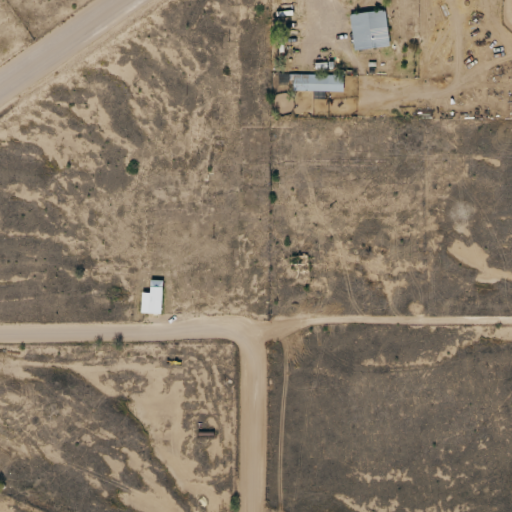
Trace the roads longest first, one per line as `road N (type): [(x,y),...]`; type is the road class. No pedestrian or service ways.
road 1 (residential): [(511,335),(0,332)]
road 2 (residential): [(251,511),(251,329)]
road 3 (residential): [(131,0),(0,90)]
